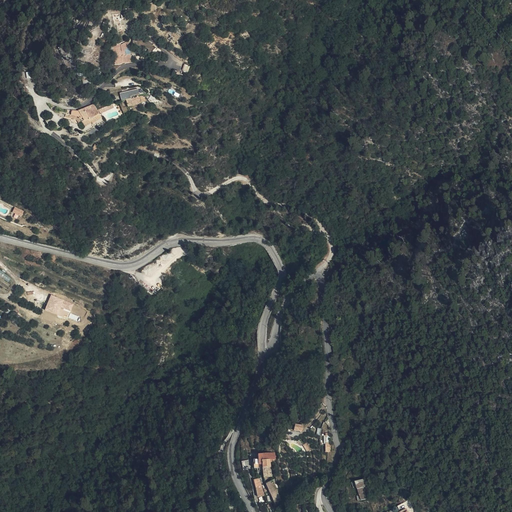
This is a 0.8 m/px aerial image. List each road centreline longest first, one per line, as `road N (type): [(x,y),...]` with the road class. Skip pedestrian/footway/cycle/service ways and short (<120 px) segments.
road 1 (tertiary): [(0,237),(121,265),(173,241),(259,239),(281,273),(262,330),(262,359)]
road 2 (residential): [(262,359),(282,309),(323,267),(328,403),(339,453),(323,496),(330,511)]
road 3 (tertiary): [(262,359),(231,455),(252,511)]
